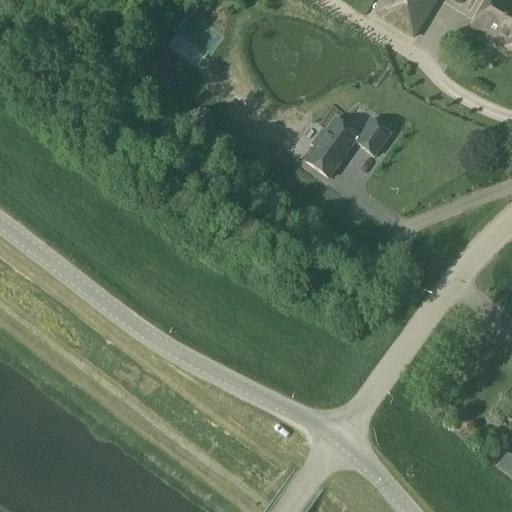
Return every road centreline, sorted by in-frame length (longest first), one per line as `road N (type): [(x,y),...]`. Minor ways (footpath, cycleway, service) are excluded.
road 1 (unclassified): [(325,444),(129,338),(0,235)]
road 2 (unclassified): [(325,444),(434,304),(511,221)]
